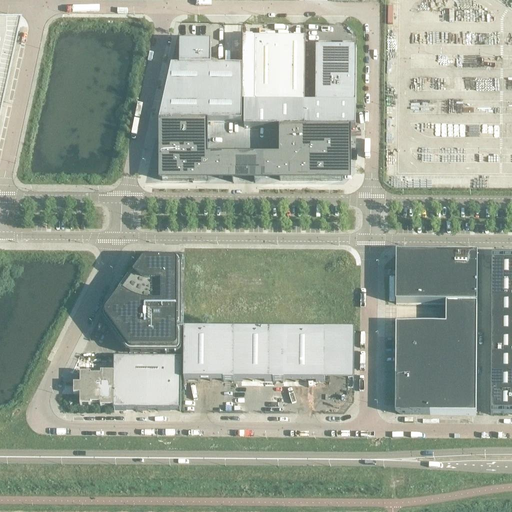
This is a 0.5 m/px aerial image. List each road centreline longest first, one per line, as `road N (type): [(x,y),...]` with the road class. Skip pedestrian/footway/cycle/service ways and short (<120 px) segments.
road 1 (residential): [(121,237),(34,409),(39,420),(52,427),(368,432)]
road 2 (secondary): [(511,461),(0,458)]
road 3 (unclassified): [(371,203),(372,9),(164,9)]
road 4 (unclassified): [(121,237),(371,239)]
road 5 (unclassified): [(371,203),(124,200)]
road 6 (unclassified): [(124,200),(164,9)]
road 7 (residential): [(368,432),(371,239)]
road 8 (unclassified): [(0,192),(41,7)]
road 9 (residential): [(511,433),(368,432)]
road 10 (unclassified): [(371,239),(511,240)]
road 11 (unclassified): [(511,202),(371,203)]
road 12 (unclassified): [(124,200),(0,200)]
road 13 (unclassified): [(164,9),(41,7)]
road 14 (unclassified): [(0,236),(121,237)]
